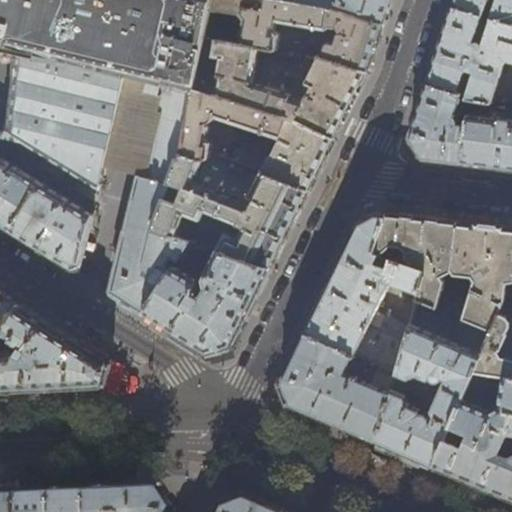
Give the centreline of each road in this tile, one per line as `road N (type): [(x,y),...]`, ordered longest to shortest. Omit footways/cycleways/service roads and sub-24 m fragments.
road 1 (residential): [(222,429),(179,371),(0,262)]
road 2 (residential): [(222,429),(348,179)]
road 3 (tertiary): [(0,440),(222,429)]
road 4 (tertiary): [(222,429),(423,511)]
road 5 (residential): [(348,179),(397,80),(420,0)]
road 6 (residential): [(348,179),(511,199)]
